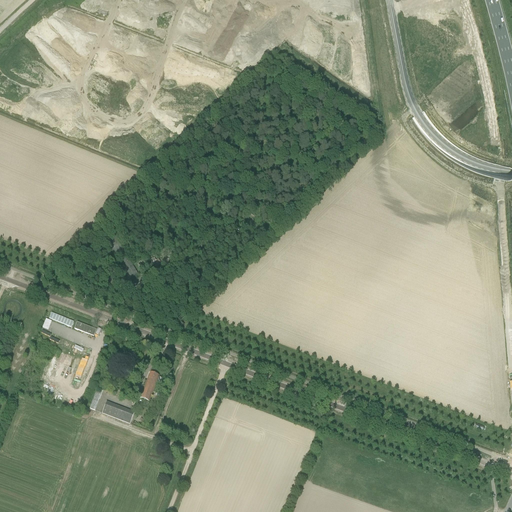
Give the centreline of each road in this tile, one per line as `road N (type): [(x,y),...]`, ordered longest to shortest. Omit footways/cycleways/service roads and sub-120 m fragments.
road 1 (unclassified): [(511,474),(0,277)]
road 2 (tertiary): [(388,0),(405,86),(428,132),(474,167),(511,176)]
road 3 (unclassified): [(511,377),(503,254)]
